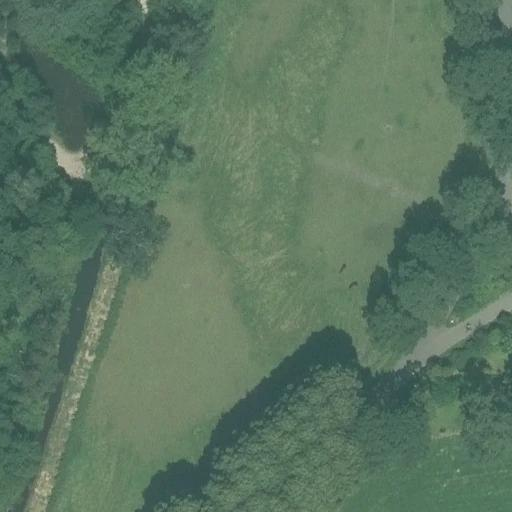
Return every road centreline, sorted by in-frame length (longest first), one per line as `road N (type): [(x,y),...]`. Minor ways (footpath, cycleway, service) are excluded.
road 1 (residential): [(507,209),(505,0)]
road 2 (residential): [(245,511),(399,377)]
road 3 (residential): [(507,209),(399,377)]
road 4 (residential): [(399,377),(511,300)]
